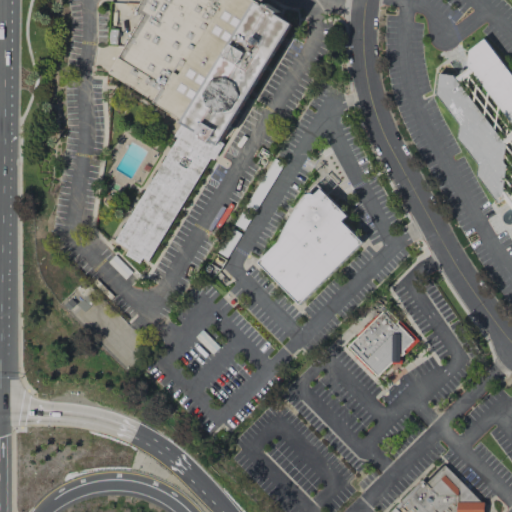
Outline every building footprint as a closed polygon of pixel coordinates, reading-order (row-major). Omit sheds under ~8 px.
[(142,0),(261,0),(258,5),(263,8),(267,3),(281,11),(279,14),(296,24),(214,160),(210,158),(148,260),(142,257),(138,262),(127,255),(130,249),(117,241),(181,138),(176,135),(185,121),(107,73),(143,16),(136,11),(142,0)] [(511,211),(511,77),(482,38),(467,50),(465,65),(467,67),(454,77),(452,75),(437,73),(435,94),(458,125),(456,138),(477,165),(475,176),(496,203),(502,198),(511,211)] [(257,262),(278,241),(286,223),(294,210),(302,198),(311,188),(315,184),(346,216),(341,221),(362,242),(299,305),(257,262)] [(347,347),(382,310),(414,340),(402,352),(404,353),(402,355),(399,355),(399,362),(391,363),(378,376),(347,347)] [(390,511),(422,481),(426,485),(444,466),(481,502),(484,502),(484,511),(390,511)]
